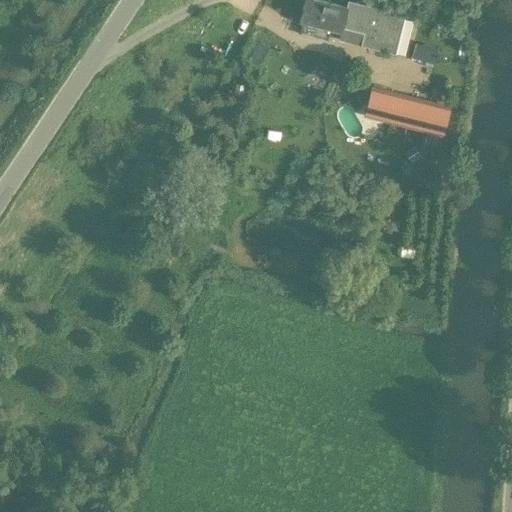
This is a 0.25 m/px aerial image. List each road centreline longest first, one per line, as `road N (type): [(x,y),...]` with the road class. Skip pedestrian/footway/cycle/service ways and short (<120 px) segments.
road 1 (unknown): [(80,67),(234,2),(437,88)]
road 2 (unclassified): [(0,189),(126,0)]
